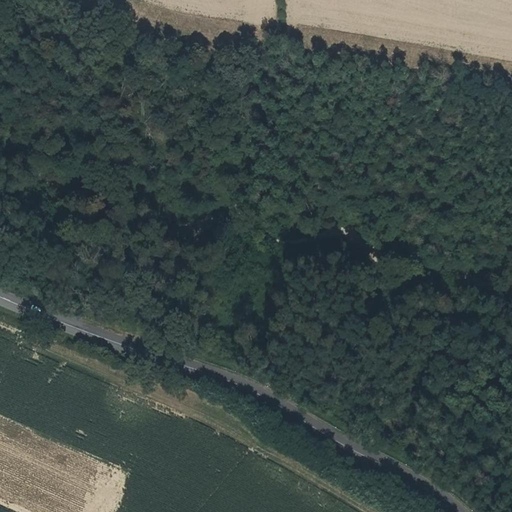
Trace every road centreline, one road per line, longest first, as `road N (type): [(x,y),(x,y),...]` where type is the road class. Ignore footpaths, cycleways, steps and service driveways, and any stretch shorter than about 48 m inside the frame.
road 1 (tertiary): [(0,298),(260,394),(457,511)]
road 2 (track): [(358,511),(227,419),(72,357),(68,326)]
